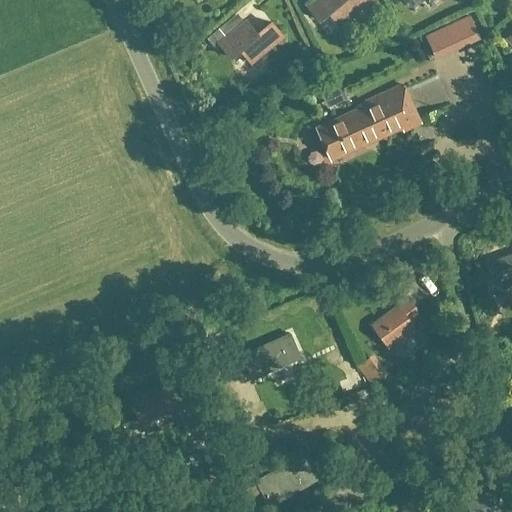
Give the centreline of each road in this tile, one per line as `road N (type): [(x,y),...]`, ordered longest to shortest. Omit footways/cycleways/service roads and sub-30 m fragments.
road 1 (unclassified): [(114,0),(213,214),(250,235),(333,257),(366,251),(511,187)]
road 2 (unknown): [(492,405),(451,449),(332,489),(299,511)]
